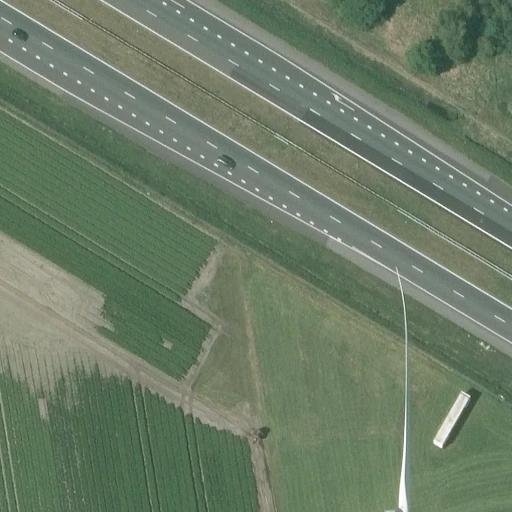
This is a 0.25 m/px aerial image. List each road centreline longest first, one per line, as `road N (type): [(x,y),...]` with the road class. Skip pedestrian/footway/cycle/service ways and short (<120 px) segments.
road 1 (motorway): [(0,18),(511,327)]
road 2 (motorway): [(511,232),(127,0)]
